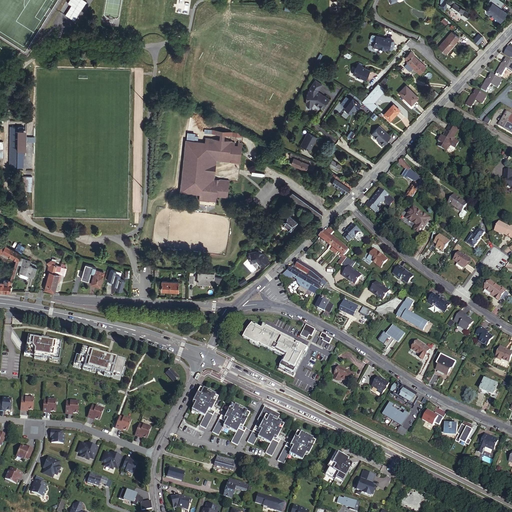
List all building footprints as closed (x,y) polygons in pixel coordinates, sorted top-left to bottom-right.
[(87,2),(84,0),(68,0),(67,2),(71,5),(65,14),(74,21),(87,2)] [(341,0),(330,0),(330,13),(341,13),(341,0)] [(444,9),(447,5),(446,5),(449,0),(448,0),(440,0),(440,3),(441,3),(439,5),(444,9)] [(453,2),(450,0),(449,0),(446,5),(447,5),(465,19),(466,18),(468,15),(469,14),(453,2)] [(503,3),(498,0),(488,0),(488,1),(491,4),(486,11),(496,18),(497,18),(501,21),(506,13),(503,11),(501,11),(500,9),(500,8),(503,3)] [(456,41),(459,38),(453,32),(439,47),(446,54),(458,43),(456,41)] [(395,42),(391,41),(392,39),(387,38),(387,39),(383,38),(372,35),(369,36),(368,40),(374,42),(373,46),(374,47),(379,49),(380,48),(389,50),(389,49),(393,50),(395,42)] [(475,39),(480,44),(484,39),(479,35),(475,39)] [(408,62),(407,63),(421,76),(427,69),(413,56),(414,55),(411,52),(405,59),(408,62)] [(507,68),(511,71),(511,61),(506,58),(503,63),(502,62),(496,73),(502,76),(507,68)] [(370,70),(365,68),(364,68),(362,67),(363,67),(364,65),(359,63),(354,74),(366,80),(370,70)] [(491,85),(497,88),(502,80),(490,73),(487,80),(486,79),(480,89),(486,93),(491,85)] [(315,103),(323,108),(329,99),(319,92),(317,92),(317,90),(321,84),(315,80),(309,88),(308,92),(307,92),(306,94),(305,94),(305,103),(307,105),(310,105),(312,104),(312,103),(315,103)] [(399,92),(412,103),(419,96),(406,84),(399,92)] [(475,101),(482,104),(487,96),(476,89),(472,96),(471,95),(465,105),(472,108),(475,101)] [(354,95),(353,97),(344,107),(345,108),(350,112),(351,113),(356,107),(356,108),(362,101),(354,95)] [(400,110),(394,104),(384,114),(391,120),(400,110)] [(345,108),(341,114),(346,118),(350,112),(345,108)] [(511,113),(507,111),(504,116),(503,115),(498,123),(504,127),(508,121),(511,123),(511,113)] [(11,124),(11,165),(25,166),(25,165),(25,160),(25,148),(25,127),(25,124),(11,124)] [(387,139),(391,135),(379,125),(372,133),(379,139),(378,141),(382,144),(385,141),(384,140),(386,137),(387,139)] [(457,129),(448,125),(441,137),(439,136),(436,141),(438,142),(436,146),(445,151),(449,145),(454,147),(457,142),(451,139),(457,129)] [(28,127),(25,127),(25,148),(28,148),(28,140),(32,140),(36,140),(36,135),(32,135),(28,135),(28,127)] [(299,143),(308,148),(315,135),(306,130),(301,139),(299,143)] [(241,161),(244,141),(239,141),(239,143),(237,143),(233,142),(233,140),(233,138),(214,136),(214,141),(206,140),(187,137),(180,189),(200,192),(199,197),(217,199),(217,194),(228,195),(230,181),(208,179),(212,154),(237,158),(237,161),(241,161)] [(292,153),(291,154),(290,155),(294,157),(292,163),(310,171),(314,162),(306,158),(292,153)] [(217,158),(237,161),(237,158),(212,154),(208,179),(230,181),(230,178),(215,176),(217,158)] [(338,170),(341,165),(330,158),(329,160),(327,163),(338,170)] [(409,170),(412,167),(404,158),(400,161),(409,170)] [(339,186),(344,179),(333,172),(332,174),(333,174),(332,176),(334,177),(332,180),(331,181),(339,186)] [(32,176),(22,175),(22,191),(32,191),(32,176)] [(347,192),(353,185),(344,179),(339,186),(347,192)] [(409,199),(416,189),(420,183),(418,182),(416,180),(405,196),(409,199)] [(389,194),(381,188),(376,194),(376,195),(371,201),(369,200),(366,204),(375,210),(377,207),(379,208),(385,200),(388,203),(388,204),(390,205),(395,199),(390,195),(390,196),(389,195),(389,194)] [(303,206),(307,201),(294,191),(289,196),(303,206)] [(453,196),(449,202),(463,210),(467,205),(453,196)] [(320,218),(323,215),(323,214),(323,212),(307,201),(303,206),(320,218)] [(463,210),(449,202),(447,204),(452,208),(453,207),(461,213),(463,210)] [(298,220),(289,212),(281,220),(291,228),(298,220)] [(418,237),(428,222),(412,212),(410,215),(409,214),(406,219),(407,220),(405,223),(416,230),(413,234),(418,237)] [(504,235),(504,234),(504,233),(507,234),(507,235),(511,237),(511,224),(510,226),(499,220),(494,230),(499,233),(499,234),(502,235),(503,234),(504,235)] [(348,229),(345,232),(346,233),(344,236),(349,241),(352,238),(353,239),(361,231),(353,224),(350,227),(351,227),(349,230),(348,229)] [(330,227),(325,231),(331,235),(335,231),(330,227)] [(485,231),(480,228),(475,234),(472,232),(466,241),(469,243),(474,247),(485,231)] [(325,231),(320,237),(330,245),(335,239),(331,235),(325,231)] [(449,241),(439,234),(434,242),(437,245),(436,247),(443,251),(449,241)] [(335,239),(330,245),(335,249),(340,242),(335,239)] [(340,242),(335,249),(340,252),(345,246),(340,242)] [(25,246),(19,243),(15,250),(22,253),(25,246)] [(345,246),(340,252),(344,255),(349,249),(345,246)] [(379,251),(375,248),(370,254),(374,258),(372,260),(381,267),(388,259),(379,252),(379,251)] [(261,265),(269,258),(263,252),(261,251),(261,249),(259,249),(258,250),(256,250),(248,252),(250,262),(256,261),(258,262),(261,265)] [(471,259),(460,251),(454,259),(458,262),(456,265),(463,270),(471,259)] [(21,257),(19,264),(23,265),(20,275),(21,276),(27,278),(29,277),(30,275),(35,276),(38,264),(37,264),(33,263),(33,266),(30,265),(31,260),(21,257)] [(45,287),(50,289),(55,270),(59,271),(61,265),(54,264),(55,261),(50,260),(47,262),(49,265),(48,269),(49,270),(50,270),(48,276),(46,276),(44,285),(46,286),(45,287)] [(308,276),(321,283),(326,285),(327,282),(323,279),(324,277),(316,271),(300,260),(296,267),(309,275),(308,276)] [(66,263),(62,262),(61,265),(59,271),(55,270),(50,289),(55,290),(58,280),(60,280),(61,274),(65,274),(67,267),(65,267),(66,263)] [(100,286),(104,272),(95,270),(96,267),(92,266),(85,264),(81,279),(88,281),(91,272),(93,273),(90,283),(100,286)] [(393,272),(400,278),(403,275),(406,277),(404,279),(408,282),(413,275),(400,264),(393,272)] [(318,288),(321,283),(308,276),(293,266),(283,275),(292,280),(293,277),(297,279),(297,283),(300,285),(309,291),(310,288),(317,291),(318,290),(318,288)] [(349,266),(343,274),(355,283),(361,275),(349,266)] [(115,270),(110,269),(107,280),(112,281),(111,284),(116,286),(115,289),(120,290),(124,280),(119,278),(119,275),(115,274),(115,270)] [(215,281),(215,272),(199,271),(199,281),(215,281)] [(292,280),(283,275),(282,276),(282,277),(285,285),(292,280)] [(162,290),(171,290),(171,281),(163,280),(162,290)] [(485,288),(492,293),(496,296),(495,298),(499,301),(500,300),(507,291),(507,290),(504,287),(503,289),(491,280),(485,288)] [(171,281),(171,290),(179,290),(180,281),(171,281)] [(370,289),(383,298),(389,290),(377,281),(370,289)] [(326,285),(321,283),(318,288),(318,290),(321,292),(322,290),(332,295),(334,290),(326,285)] [(302,289),(298,297),(307,302),(311,294),(302,289)] [(500,300),(507,302),(511,296),(511,295),(507,291),(500,300)] [(438,295),(434,293),(428,302),(432,305),(434,303),(439,306),(439,307),(446,312),(451,303),(447,301),(448,300),(445,298),(444,298),(439,295),(438,295)] [(316,306),(324,310),(325,310),(329,302),(320,297),(316,306)] [(414,302),(408,298),(397,315),(423,330),(428,322),(409,310),(414,302)] [(345,300),(340,310),(354,316),(358,307),(345,300)] [(370,311),(364,308),(361,313),(367,316),(370,311)] [(468,314),(462,310),(455,320),(460,324),(459,325),(467,331),(474,320),(470,317),(469,318),(466,316),(468,314)] [(307,346),(262,326),(262,328),(251,323),(244,339),(286,357),(281,369),(294,375),(307,346)] [(308,338),(309,335),(312,336),(315,329),(306,325),(301,335),(308,338)] [(395,325),(389,333),(400,341),(406,333),(395,325)] [(489,330),(482,325),(476,333),(481,337),(479,340),(484,344),(485,343),(488,345),(494,335),(490,332),(490,333),(488,331),(489,330)] [(26,344),(24,353),(29,353),(34,354),(34,355),(35,355),(42,356),(49,358),(49,355),(52,355),(52,358),(57,359),(59,351),(58,350),(59,343),(51,342),(47,342),(39,340),(36,340),(36,339),(26,337),(25,344),(26,344)] [(419,340),(413,349),(421,354),(420,355),(425,359),(432,349),(419,340)] [(501,345),(496,356),(502,358),(509,361),(511,354),(511,350),(507,349),(506,348),(506,347),(501,345)] [(80,347),(78,356),(77,356),(75,365),(80,366),(82,367),(90,369),(103,373),(111,375),(112,373),(120,374),(122,367),(121,367),(123,360),(116,358),(115,358),(108,356),(97,353),(90,351),(90,350),(80,347)] [(60,351),(59,351),(57,359),(52,358),(51,360),(59,361),(60,351)] [(77,356),(75,355),(72,366),(79,368),(80,366),(75,365),(77,356)] [(452,367),(441,361),(437,369),(448,374),(452,367)] [(339,365),(334,376),(340,379),(341,377),(351,381),(355,373),(339,365)] [(124,368),(122,367),(120,374),(112,373),(111,375),(121,377),(124,368)] [(173,382),(179,377),(170,368),(165,373),(173,382)] [(375,376),(369,385),(376,388),(375,390),(378,392),(380,393),(387,382),(383,379),(382,381),(380,379),(375,376)] [(498,384),(485,377),(481,386),(483,387),(481,392),(495,398),(498,391),(496,390),(498,384)] [(414,404),(418,397),(395,384),(391,391),(414,404)] [(212,408),(217,410),(222,400),(219,399),(220,398),(216,395),(215,397),(211,395),(212,393),(207,391),(207,392),(204,390),(197,404),(200,405),(196,413),(207,419),(212,408)] [(21,399),(21,406),(25,407),(25,408),(28,408),(33,409),(34,396),(25,396),(25,400),(21,399)] [(3,399),(2,409),(11,409),(14,410),(15,398),(7,397),(6,399),(3,399)] [(44,401),(43,408),(47,408),(47,410),(51,410),(56,410),(57,398),(48,398),(48,401),(44,401)] [(66,403),(66,410),(70,410),(69,411),(73,412),(78,412),(79,400),(70,399),(70,403),(66,403)] [(390,402),(383,413),(402,424),(409,413),(405,411),(404,412),(393,405),(394,404),(390,402)] [(91,406),(89,413),(92,415),(92,416),(95,417),(100,419),(104,407),(96,404),(95,408),(91,406)] [(238,409),(235,407),(229,421),(225,419),(216,435),(222,439),(228,429),(240,435),(235,445),(242,448),(250,431),(247,430),(254,417),(251,415),(251,414),(247,412),(246,414),(242,412),(243,410),(239,408),(238,409)] [(212,408),(207,419),(208,419),(212,412),(215,413),(217,410),(212,408)] [(273,446),(277,438),(279,439),(281,440),(288,427),(285,426),(286,425),(282,423),(284,418),(269,410),(262,423),(257,435),(251,444),(258,448),(262,440),(273,446)] [(215,413),(212,412),(208,419),(204,429),(210,432),(219,415),(215,413)] [(402,424),(383,413),(383,414),(402,425),(402,424)] [(119,417),(117,424),(120,425),(120,426),(123,428),(128,430),(132,418),(124,415),(123,419),(119,417)] [(452,423),(443,423),(443,426),(445,427),(445,433),(457,434),(457,424),(453,423),(454,420),(452,420),(452,423)] [(139,425),(136,431),(140,433),(139,434),(143,435),(147,437),(152,426),(144,423),(142,426),(139,425)] [(405,437),(408,431),(401,427),(398,433),(405,437)] [(63,430),(53,429),(52,438),(52,441),(64,442),(64,434),(62,433),(63,430)] [(300,434),(297,433),(290,446),(287,444),(278,462),(284,465),(289,455),(302,462),(306,454),(309,456),(316,442),(313,440),(313,439),(309,437),(308,438),(304,436),(305,435),(301,433),(300,434)] [(489,435),(485,433),(483,436),(481,443),(480,444),(484,446),(493,450),(498,439),(488,435),(489,435)] [(281,440),(279,439),(275,446),(270,456),(276,459),(285,442),(281,440)] [(93,453),(97,445),(89,442),(88,444),(86,443),(82,441),(78,451),(82,453),(81,455),(89,458),(90,456),(91,453),(93,453)] [(29,458),(33,449),(25,445),(21,444),(16,455),(24,458),(25,456),(29,458)] [(98,445),(97,445),(93,453),(91,453),(90,456),(94,457),(98,445)] [(117,463),(121,454),(113,451),(112,453),(111,452),(106,451),(102,460),(106,462),(105,464),(113,468),(114,465),(115,462),(117,463)] [(341,484),(351,465),(347,462),(348,459),(335,453),(329,466),(334,468),(332,471),(328,469),(325,476),(341,484)] [(122,455),(121,454),(117,463),(115,462),(114,465),(118,467),(122,455)] [(49,455),(48,457),(56,461),(56,463),(59,464),(60,461),(49,455)] [(217,456),(216,460),(234,465),(235,461),(217,456)] [(56,461),(48,457),(44,465),(46,465),(46,467),(44,472),(53,476),(55,472),(58,473),(61,465),(59,464),(56,463),(56,461)] [(130,459),(126,458),(124,464),(127,466),(126,469),(134,473),(138,461),(134,459),(130,458),(130,459)] [(214,465),(235,471),(236,469),(237,466),(234,465),(216,460),(214,465)] [(19,474),(20,470),(14,468),(12,471),(9,469),(5,478),(17,482),(19,478),(20,474),(19,474)] [(168,468),(167,477),(183,479),(184,470),(168,468)] [(99,485),(100,482),(102,476),(91,472),(88,482),(99,485)] [(374,476),(363,472),(359,480),(358,480),(356,485),(358,485),(356,490),(361,492),(360,493),(369,497),(369,495),(371,496),(374,488),(372,487),(370,484),(374,476)] [(213,479),(205,477),(203,484),(211,486),(213,479)] [(247,491),(249,485),(229,479),(228,484),(227,484),(225,492),(223,491),(222,494),(224,495),(223,496),(232,499),(233,495),(235,496),(237,492),(236,491),(234,491),(235,489),(236,489),(238,488),(241,489),(241,491),(245,492),(247,491)] [(45,482),(38,480),(37,483),(36,482),(34,486),(32,490),(43,495),(47,487),(43,486),(45,482)] [(142,510),(151,508),(150,501),(143,502),(142,498),(136,496),(136,493),(121,489),(118,499),(136,505),(137,501),(141,502),(142,510)] [(279,499),(258,493),(255,502),(263,504),(262,505),(268,507),(275,509),(275,510),(280,511),(281,511),(285,502),(279,500),(279,499)] [(180,496),(171,498),(174,509),(179,508),(180,508),(184,510),(187,511),(188,506),(190,506),(192,500),(180,496)] [(336,504),(357,511),(360,503),(338,496),(336,504)] [(61,500),(56,510),(60,511),(62,511),(67,502),(61,500)] [(217,511),(219,507),(207,503),(204,510),(204,509),(202,511),(217,511)]
